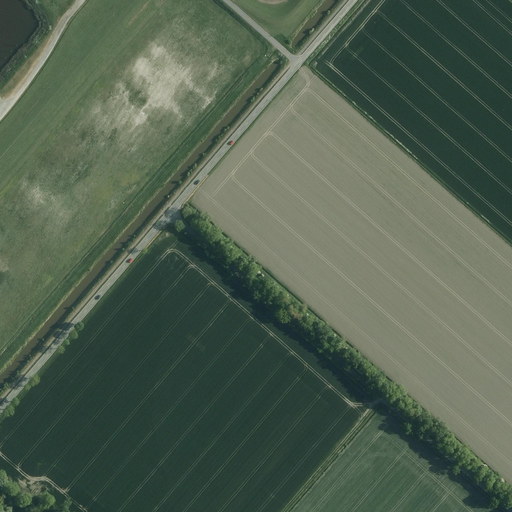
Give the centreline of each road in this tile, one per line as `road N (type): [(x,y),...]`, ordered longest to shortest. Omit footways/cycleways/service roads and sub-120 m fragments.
road 1 (residential): [(170,213),(509,511)]
road 2 (secondary): [(170,213),(354,0)]
road 3 (secondary): [(0,410),(170,213)]
